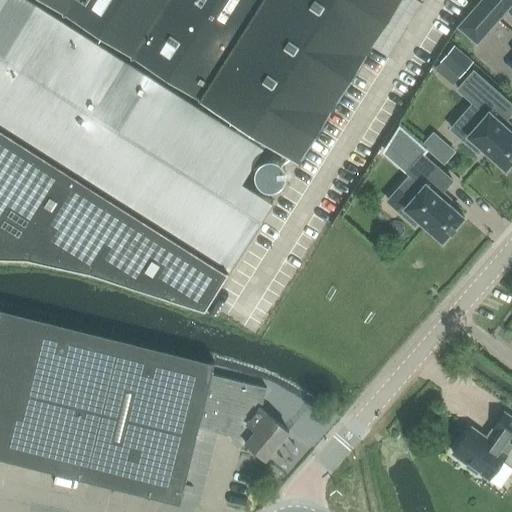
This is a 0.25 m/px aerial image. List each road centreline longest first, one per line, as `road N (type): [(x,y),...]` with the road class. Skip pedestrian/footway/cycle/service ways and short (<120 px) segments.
road 1 (residential): [(293,498),(511,253)]
road 2 (unknown): [(450,0),(331,171)]
